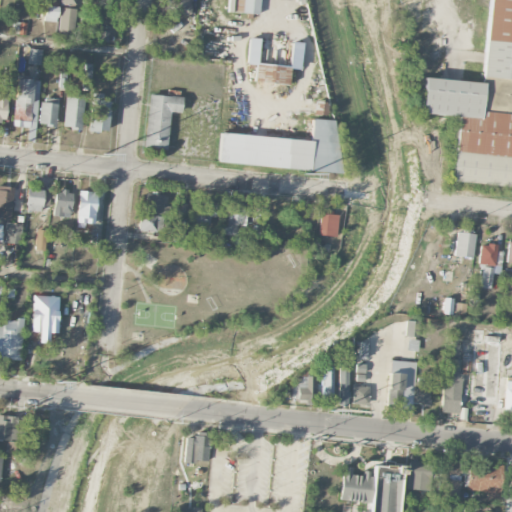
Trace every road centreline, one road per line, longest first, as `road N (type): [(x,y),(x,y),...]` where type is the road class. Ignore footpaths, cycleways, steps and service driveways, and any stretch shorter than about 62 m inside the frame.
road 1 (residential): [(106,354),(142,0)]
road 2 (residential): [(334,191),(0,155)]
road 3 (residential): [(511,445),(196,411)]
road 4 (residential): [(196,411),(68,397)]
